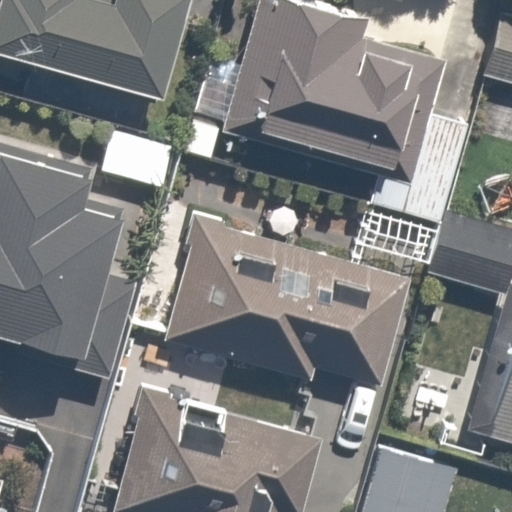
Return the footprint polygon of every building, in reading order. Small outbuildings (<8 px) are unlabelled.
[(0,0),(0,62),(173,111),(204,0),(120,0),(118,7),(92,0),(0,0)] [(274,0),(233,134),(384,180),(375,211),(428,227),(442,231),(448,212),(475,123),(434,111),(450,61),(365,35),(369,20),(304,0),(274,0)] [(511,20),(498,17),(480,82),(511,90),(511,20)] [(177,145),(106,127),(93,177),(164,195),(177,145)] [(0,342),(113,373),(150,240),(85,223),(94,190),(1,164),(0,169),(0,342)] [(414,273),(428,277),(442,231),(428,227),(375,211),(360,206),(345,253),(198,208),(197,211),(156,344),(307,391),(315,365),(379,385),(414,273)] [(511,281),(511,232),(448,212),(442,231),(428,277),(506,301),(511,281)] [(511,386),(496,448),(511,451),(511,386)] [(315,511),(333,448),(146,396),(113,511),(315,511)] [(437,511),(449,466),(376,447),(360,511),(437,511)] [(0,511),(2,511),(10,486),(0,483),(0,511)]
